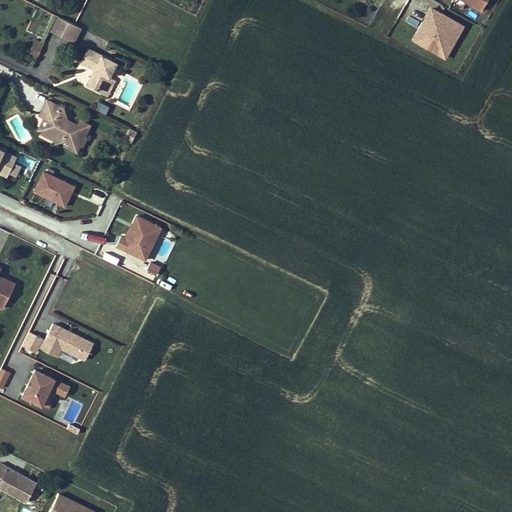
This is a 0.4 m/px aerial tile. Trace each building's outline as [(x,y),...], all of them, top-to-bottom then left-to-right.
[(430,4),(410,39),(445,58),(464,24),(430,4)] [(72,42),(79,27),(57,16),(50,31),(72,42)] [(36,42),(30,54),(37,57),(43,45),(36,42)] [(93,70),(85,86),(100,94),(115,63),(87,48),(79,63),(87,67),(89,62),(95,66),(93,70)] [(61,108),(45,101),(38,116),(42,118),(47,120),(43,129),(50,132),(52,139),(54,143),(62,140),(67,142),(65,146),(75,151),(78,145),(81,146),(85,137),(83,136),(88,125),(78,120),(76,124),(75,127),(69,124),(71,122),(66,119),(61,108)] [(106,113),(110,105),(99,101),(95,109),(106,113)] [(17,138),(25,135),(17,117),(9,120),(17,138)] [(43,129),(47,120),(42,118),(37,130),(39,133),(44,136),(52,139),(50,132),(43,129)] [(16,159),(0,151),(0,175),(6,179),(16,159)] [(75,188),(44,173),(35,192),(66,208),(75,188)] [(160,229),(136,218),(132,227),(130,226),(124,239),(121,237),(116,247),(144,261),(160,229)] [(159,269),(150,264),(147,271),(156,276),(159,269)] [(0,279),(0,309),(1,310),(13,286),(0,279)] [(87,359),(95,339),(53,321),(46,337),(29,330),(22,346),(37,352),(39,348),(60,357),(64,349),(87,359)] [(2,366),(0,369),(0,386),(3,388),(11,371),(2,366)] [(35,366),(22,395),(48,407),(55,392),(65,396),(72,383),(35,366)] [(0,485),(13,492),(13,490),(17,492),(16,494),(27,499),(37,481),(0,462),(0,485)] [(94,511),(95,511),(57,492),(47,511),(94,511)]
